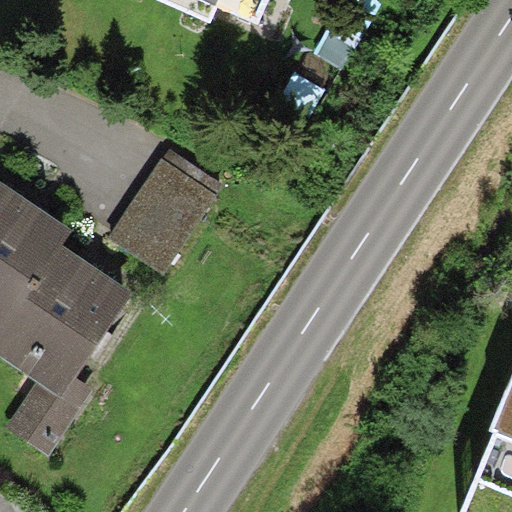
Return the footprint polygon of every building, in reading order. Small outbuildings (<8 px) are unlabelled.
[(184,0),(272,36),(286,0),(184,0)] [(219,203),(159,166),(108,245),(168,283),(219,203)] [(81,245),(0,192),(0,342),(13,351),(70,259),(81,245)] [(85,373),(132,298),(70,259),(13,351),(0,371),(0,389),(20,402),(0,432),(0,433),(54,467),(106,386),(85,373)] [(511,376),(511,377),(466,488),(511,505),(511,376)]
